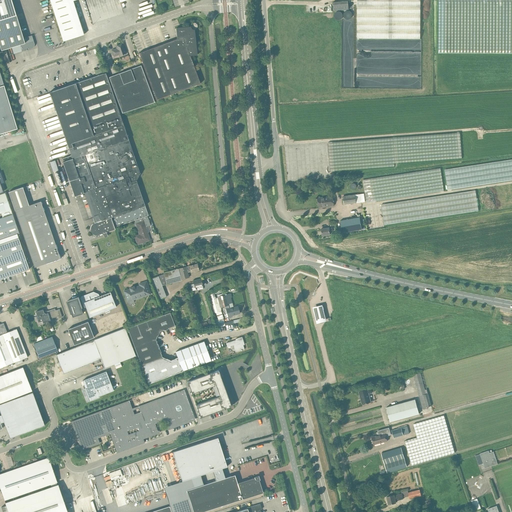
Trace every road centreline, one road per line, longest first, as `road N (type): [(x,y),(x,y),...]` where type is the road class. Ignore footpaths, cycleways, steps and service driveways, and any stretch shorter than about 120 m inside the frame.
road 1 (unclassified): [(208,4),(23,66),(14,79),(57,206)]
road 2 (unclassified): [(55,430),(68,465),(83,469),(231,416),(270,373)]
road 3 (secondary): [(0,304),(203,235),(254,244)]
road 4 (track): [(274,144),(511,130)]
road 5 (track): [(282,215),(511,182)]
road 6 (secondary): [(328,511),(281,311)]
road 7 (unclassified): [(226,199),(208,4)]
road 8 (secondary): [(511,305),(351,270)]
road 9 (unclassified): [(276,163),(263,0)]
road 10 (tertiary): [(256,164),(242,10)]
road 11 (unclassified): [(304,511),(270,373)]
road 12 (unclassified): [(320,386),(354,511)]
